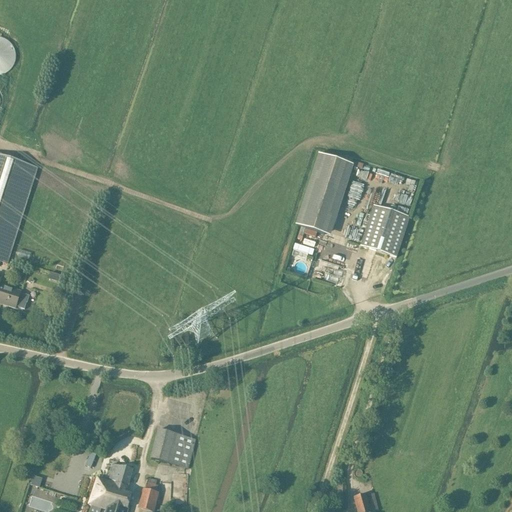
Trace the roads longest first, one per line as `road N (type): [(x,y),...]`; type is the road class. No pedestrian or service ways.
road 1 (tertiary): [(0,348),(126,375),(171,375),(511,271)]
road 2 (unknown): [(158,376),(131,511)]
